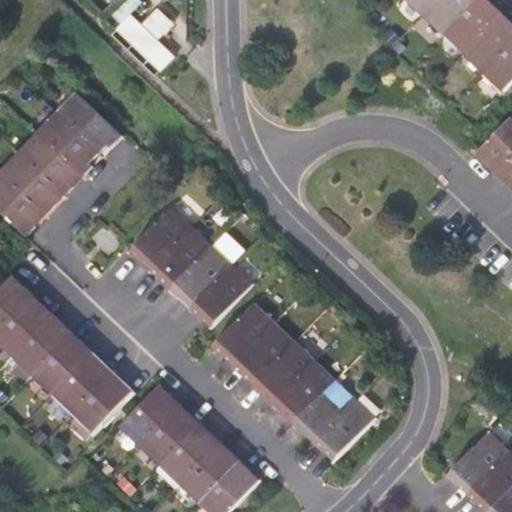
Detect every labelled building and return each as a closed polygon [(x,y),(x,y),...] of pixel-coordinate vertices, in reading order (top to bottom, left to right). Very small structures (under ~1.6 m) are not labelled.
[(406,0),(425,17),(441,0),(406,0)] [(480,0),(441,0),(425,17),(446,37),(480,0)] [(511,8),(502,0),(480,0),(446,37),(466,56),(511,8)] [(511,47),(511,9),(511,8),(466,56),(486,75),(511,47)] [(511,47),(486,75),(506,94),(511,88),(511,47)] [(127,135),(80,91),(60,112),(107,156),(127,135)] [(60,112),(41,133),(87,177),(107,156),(60,112)] [(495,178),(511,160),(511,121),(511,120),(475,159),(495,178)] [(41,133),(22,153),(68,197),(87,177),(41,133)] [(22,153),(2,174),(48,218),(68,197),(22,153)] [(511,160),(495,178),(511,193),(511,160)] [(0,211),(29,239),(48,218),(2,174),(0,176),(0,211)] [(130,253),(150,273),(193,227),(172,208),(130,253)] [(150,273),(170,292),(213,246),(193,227),(150,273)] [(170,292),(190,310),(233,265),(213,246),(170,292)] [(210,329),(252,284),(233,265),(190,310),(210,329)] [(10,276),(0,286),(0,326),(30,295),(10,276)] [(0,326),(0,348),(10,358),(50,315),(30,295),(0,326)] [(254,305),(212,349),(233,369),(275,324),(254,305)] [(10,358),(29,376),(70,333),(50,315),(10,358)] [(295,344),(275,324),(233,369),(253,388),(295,344)] [(29,376),(49,395),(90,352),(70,333),(29,376)] [(253,388),(273,406),(315,362),(295,344),(253,388)] [(49,395),(69,414),(110,371),(90,352),(49,395)] [(334,380),(315,362),(273,406),(292,424),(334,380)] [(130,391),(110,371),(69,414),(90,434),(130,391)] [(292,424),(313,444),(355,400),(334,380),(292,424)] [(118,427),(138,447),(179,404),(158,384),(118,427)] [(375,419),(355,400),(313,444),(333,463),(375,419)] [(199,422),(179,404),(138,447),(158,465),(199,422)] [(218,441),(199,422),(158,465),(178,484),(218,441)] [(448,477),(468,496),(511,451),(491,432),(448,477)] [(238,460),(218,441),(178,484),(197,503),(238,460)] [(468,496),(485,511),(490,511),(511,489),(511,451),(468,496)] [(238,460),(197,503),(206,511),(228,511),(259,479),(238,460)] [(511,511),(511,489),(490,511),(511,511)]
